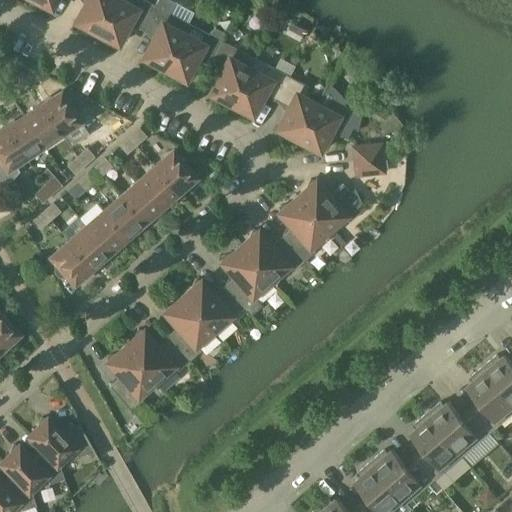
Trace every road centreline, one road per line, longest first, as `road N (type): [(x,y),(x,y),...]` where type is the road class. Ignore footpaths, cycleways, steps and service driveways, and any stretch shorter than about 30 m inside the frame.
road 1 (residential): [(0,6),(246,136),(260,168),(0,411)]
road 2 (residential): [(246,511),(511,285)]
